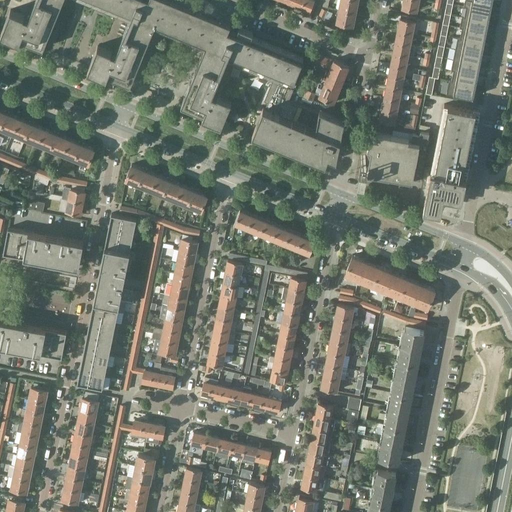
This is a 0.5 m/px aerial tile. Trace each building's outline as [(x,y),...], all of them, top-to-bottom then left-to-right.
[(35,0),(29,17),(24,15),(25,15),(11,9),(2,30),(43,47),(44,47),(62,0),(98,0),(132,14),(116,53),(112,51),(98,45),(89,66),(131,83),(133,79),(134,76),(133,75),(130,74),(133,69),(136,70),(139,63),(139,62),(136,61),(138,56),(141,57),(144,50),(144,49),(141,48),(146,37),(149,38),(148,38),(149,38),(155,24),(164,27),(196,40),(206,44),(200,59),(203,60),(198,72),(195,70),(192,78),(195,79),(193,85),(190,83),(187,91),(190,92),(188,98),(184,96),(182,103),(181,104),(223,121),(231,100),(214,92),(213,93),(229,54),(281,75),(278,82),(273,80),(264,100),(268,102),(265,108),(263,107),(252,133),(325,163),(329,155),(336,158),(337,159),(344,119),(320,109),(319,110),(290,98),(294,88),(290,87),(293,80),(294,81),(304,57),(252,36),(253,33),(239,27),(238,30),(229,27),(231,24),(207,14),(175,0),(174,0),(35,0)] [(293,0),(292,3),(295,4),(309,10),(313,0),(293,0)] [(341,0),(339,9),(355,12),(357,0),(341,0)] [(402,5),(403,5),(402,7),(416,10),(418,0),(403,0),(404,1),(403,1),(402,5)] [(490,0),(465,0),(464,6),(466,7),(466,6),(489,11),(490,7),(491,7),(492,0),(490,0)] [(489,15),(489,11),(466,6),(466,7),(464,16),(464,17),(488,22),(489,15)] [(355,12),(339,9),(337,21),(353,25),(355,12)] [(460,27),(462,28),(462,27),(485,32),(486,28),(487,29),(488,22),(464,17),(464,16),(462,16),(460,27)] [(398,28),(398,30),(412,33),(414,21),(400,18),(399,24),(398,24),(397,28),(398,28)] [(460,38),(484,43),(485,36),(485,32),(462,27),(462,28),(460,38)] [(396,41),(410,44),(412,33),(398,30),(396,41)] [(458,37),(455,48),(481,53),(482,50),(484,43),(460,38),(458,37)] [(396,41),(393,52),(408,55),(410,44),(396,41)] [(481,53),(455,48),(453,59),(480,64),(481,57),(480,57),(481,53)] [(393,52),(391,63),(405,66),(408,55),(393,52)] [(316,53),(312,61),(318,64),(320,64),(320,65),(319,67),(329,71),(326,78),(341,84),(345,75),(349,65),(334,59),(333,60),(316,53)] [(480,64),(453,59),(451,70),(454,70),(477,74),(478,71),(480,64)] [(403,77),(405,66),(391,63),(389,74),(403,77)] [(454,70),(452,80),(475,85),(477,78),(476,78),(477,74),(454,70)] [(389,74),(387,85),(401,88),(403,77),(389,74)] [(316,90),(315,93),(317,94),(316,94),(319,95),(319,96),(321,97),(320,100),(329,103),(330,101),(334,102),(338,93),(340,86),(341,84),(326,78),(322,76),(318,85),(316,90)] [(452,80),(449,79),(446,94),(458,96),(458,93),(473,96),(473,92),(474,92),(475,85),(452,80)] [(387,85),(385,97),(399,100),(401,88),(387,85)] [(307,90),(304,96),(314,100),(316,94),(317,94),(315,93),(307,90)] [(382,108),(396,111),(399,100),(385,97),(382,108)] [(446,189),(464,192),(481,108),(445,100),(425,202),(442,205),(446,189)] [(394,122),(396,111),(382,108),(381,113),(380,112),(379,117),(380,117),(380,119),(394,122)] [(19,117),(9,113),(10,113),(9,112),(5,111),(4,111),(0,109),(0,130),(5,133),(7,129),(13,132),(19,117)] [(31,139),(38,142),(44,128),(34,124),(34,123),(30,121),(29,121),(19,117),(13,132),(20,134),(19,139),(29,143),(31,139)] [(56,149),(63,152),(69,138),(59,134),(59,133),(55,131),(54,131),(54,132),(44,128),(38,142),(46,145),(44,149),(54,153),(56,149)] [(389,180),(390,176),(413,180),(413,178),(421,180),(425,155),(418,154),(420,145),(419,145),(420,143),(427,144),(429,132),(421,130),(420,134),(419,134),(413,133),(411,141),(408,140),(409,138),(374,131),(367,147),(372,149),(372,150),(369,163),(369,164),(367,176),(374,178),(389,180)] [(81,161),(87,164),(94,148),(84,144),(84,143),(83,143),(80,141),(79,141),(79,142),(69,138),(63,152),(70,155),(68,159),(80,164),(81,161)] [(144,187),(150,190),(157,174),(147,170),(147,169),(143,167),(142,167),(142,168),(132,164),(125,179),(133,182),(132,184),(143,189),(144,187)] [(49,185),(50,179),(43,176),(36,173),(35,179),(49,185)] [(168,197),(175,200),(182,184),(172,180),(172,179),(171,179),(168,178),(167,177),(167,178),(157,174),(150,190),(157,193),(156,195),(167,199),(168,197)] [(193,207),(200,210),(207,194),(197,190),(197,189),(196,189),(193,188),(192,187),(192,188),(182,184),(175,200),(182,203),(181,205),(192,210),(193,207)] [(62,197),(69,199),(83,202),(85,190),(71,187),(65,186),(62,197)] [(31,199),(29,207),(43,210),(45,202),(31,199)] [(81,213),(83,202),(69,199),(66,211),(81,213)] [(265,218),(249,212),(240,208),(234,224),(259,234),(265,218)] [(137,218),(111,213),(109,224),(134,229),(137,218)] [(290,229),(265,218),(259,234),(284,244),(290,229)] [(107,235),(132,240),(134,229),(109,224),(107,235)] [(84,241),(8,227),(3,252),(79,266),(84,241)] [(284,244),(309,254),(315,239),(290,229),(284,244)] [(105,246),(130,251),(132,240),(107,235),(105,246)] [(182,238),(180,249),(195,252),(197,241),(195,240),(188,239),(182,238)] [(97,283),(123,288),(130,251),(105,246),(97,283)] [(193,263),(195,252),(180,249),(178,261),(193,263)] [(372,285),(380,266),(370,261),(368,262),(364,260),(364,259),(352,254),(352,255),(353,255),(346,272),(345,272),(345,273),(346,273),(345,274),(372,285)] [(243,262),(228,259),(226,271),(240,273),(243,262)] [(178,261),(176,272),(191,275),(193,263),(178,261)] [(372,285),(399,297),(407,277),(397,272),(396,273),(391,271),(391,270),(380,266),(372,285)] [(240,273),(226,271),(224,282),(238,285),(240,273)] [(188,286),(191,275),(176,272),(174,279),(172,278),(171,283),(188,286)] [(292,276),(289,287),(304,290),(306,278),(292,276)] [(399,297),(426,308),(427,306),(428,306),(435,289),(435,288),(424,284),(423,284),(419,282),(418,281),(407,277),(399,297)] [(186,297),(188,286),(171,283),(168,282),(165,293),(171,294),(186,297)] [(224,282),(221,294),(236,297),(238,285),(224,282)] [(95,295),(120,300),(123,288),(97,283),(95,295)] [(301,302),(304,290),(289,287),(287,299),(301,302)] [(184,309),(186,297),(171,294),(169,306),(184,309)] [(236,297),(221,294),(219,305),(233,308),(236,297)] [(93,306),(118,311),(120,300),(95,295),(93,306)] [(299,313),(301,302),(287,299),(285,310),(299,313)] [(354,306),(338,302),(336,315),(351,318),(354,306)] [(238,309),(233,308),(219,305),(217,317),(231,319),(236,320),(238,309)] [(91,317),(116,322),(118,311),(93,306),(91,317)] [(182,320),(184,309),(169,306),(167,317),(182,320)] [(297,325),(299,313),(285,310),(282,322),(297,325)] [(376,314),(367,310),(364,320),(374,322),(376,314)] [(349,330),(351,318),(336,315),(333,327),(349,330)] [(88,327),(114,333),(116,322),(91,317),(88,327)] [(179,331),(182,320),(167,317),(164,328),(179,331)] [(231,319),(217,317),(214,328),(229,331),(231,319)] [(67,331),(0,318),(0,344),(62,356),(67,331)] [(275,332),(280,333),(294,336),(297,325),(282,322),(282,326),(277,325),(275,332)] [(399,359),(418,363),(421,350),(420,350),(420,349),(420,345),(422,344),(425,330),(424,330),(406,326),(405,326),(399,359)] [(86,338),(111,343),(114,333),(88,327),(86,338)] [(349,330),(333,327),(331,339),(347,342),(349,330)] [(164,328),(162,340),(177,343),(179,331),(164,328)] [(229,331),(214,328),(212,340),(227,342),(229,331)] [(292,348),(294,336),(280,333),(278,345),(292,348)] [(84,349),(109,354),(111,343),(86,338),(84,349)] [(344,354),(347,342),(331,339),(328,351),(344,354)] [(175,354),(177,343),(162,340),(159,354),(164,355),(164,352),(175,354)] [(227,342),(212,340),(210,351),(224,354),(227,342)] [(278,345),(275,356),(290,359),(292,348),(278,345)] [(82,360),(107,365),(109,354),(84,349),(82,360)] [(224,354),(210,351),(208,362),(222,365),(224,354)] [(350,355),(344,354),(328,351),(326,363),(342,366),(348,367),(350,355)] [(288,371),(290,359),(275,356),(270,355),(268,361),(274,362),(273,368),(288,371)] [(418,363),(399,359),(392,391),(411,395),(414,382),(413,381),(414,377),(415,376),(418,363)] [(80,371),(105,376),(107,365),(82,360),(80,371)] [(339,379),(342,366),(326,363),(323,376),(339,379)] [(143,380),(158,383),(160,372),(139,368),(138,372),(144,373),(143,380)] [(285,382),(288,371),(273,368),(271,379),(285,382)] [(234,372),(228,370),(226,381),(231,382),(233,376),(234,372)] [(80,371),(77,382),(103,387),(105,376),(80,371)] [(160,372),(158,383),(172,386),(175,375),(160,372)] [(351,374),(350,380),(357,382),(362,383),(363,376),(359,375),(356,375),(351,374)] [(214,395),(217,383),(218,379),(205,376),(201,392),(214,395)] [(323,376),(321,387),(337,390),(339,379),(323,376)] [(217,383),(214,395),(227,398),(230,387),(217,383)] [(30,398),(45,401),(47,389),(32,386),(30,398)] [(243,386),(242,390),(240,401),(253,405),(256,393),(250,392),(252,388),(243,386)] [(227,398),(240,401),(242,390),(230,387),(227,398)] [(411,395),(392,391),(386,424),(405,428),(408,414),(407,413),(408,409),(409,408),(411,395)] [(253,405),(266,408),(269,396),(256,393),(253,405)] [(282,399),(269,396),(266,408),(279,411),(282,399)] [(360,404),(361,398),(349,396),(348,402),(360,404)] [(83,397),(80,408),(96,411),(98,400),(83,397)] [(27,409),(43,412),(45,401),(30,398),(27,409)] [(318,402),(316,414),(331,417),(333,405),(318,402)] [(348,402),(347,408),(349,408),(359,410),(360,404),(348,402)] [(94,422),(96,411),(80,408),(78,419),(94,422)] [(347,416),(351,417),(351,421),(357,422),(359,410),(349,408),(347,416)] [(25,420),(41,423),(43,412),(27,409),(25,420)] [(335,418),(331,417),(316,414),(313,426),(333,430),(335,418)] [(92,434),(94,422),(78,419),(76,431),(92,434)] [(146,438),(147,433),(150,422),(135,419),(133,426),(126,424),(125,428),(133,430),(132,435),(146,438)] [(23,431),(38,435),(41,423),(25,420),(23,431)] [(147,433),(162,436),(165,425),(150,422),(147,433)] [(379,457),(399,461),(401,447),(400,445),(401,441),(402,441),(405,428),(386,424),(379,457)] [(366,427),(359,425),(357,433),(365,434),(366,427)] [(313,426),(311,438),(330,441),(333,430),(313,426)] [(20,443),(36,446),(38,435),(23,431),(20,443)] [(76,431),(74,442),(89,445),(92,434),(76,431)] [(123,437),(121,445),(133,447),(134,440),(125,431),(123,437)] [(191,442),(204,445),(207,434),(194,431),(191,442)] [(220,437),(207,434),(204,445),(217,448),(220,437)] [(217,448),(230,452),(233,440),(220,437),(217,448)] [(328,454),(330,441),(311,438),(308,450),(328,454)] [(230,452),(243,455),(246,443),(233,440),(230,452)] [(87,456),(89,445),(74,442),(71,453),(87,456)] [(18,454),(34,457),(36,446),(20,443),(18,454)] [(259,447),(246,443),(243,455),(256,458),(259,447)] [(256,458),(269,461),(272,450),(259,447),(256,458)] [(152,449),(151,455),(155,455),(154,457),(158,457),(160,450),(152,449)] [(308,450),(306,461),(321,464),(325,465),(328,454),(308,450)] [(152,469),(154,457),(155,455),(151,455),(139,452),(136,465),(152,469)] [(71,453),(69,464),(85,467),(87,456),(71,453)] [(16,465),(31,469),(34,457),(18,454),(16,465)] [(189,456),(188,462),(192,463),(200,465),(201,460),(201,459),(189,456)] [(306,461),(304,473),(319,476),(321,464),(306,461)] [(82,479),(85,467),(69,464),(67,476),(82,479)] [(14,477),(29,480),(31,469),(16,465),(14,477)] [(150,480),(152,469),(136,465),(134,477),(149,480),(150,480)] [(202,469),(187,466),(185,478),(200,481),(202,469)] [(241,475),(251,477),(253,470),(243,467),(241,475)] [(378,469),(372,500),(390,504),(392,492),(391,491),(392,486),(394,485),(396,472),(391,472),(379,470),(379,469),(378,469)] [(319,476),(304,473),(301,485),(317,488),(319,476)] [(80,490),(82,479),(67,476),(65,487),(80,490)] [(11,488),(27,491),(29,480),(14,477),(11,488)] [(147,491),(149,480),(134,477),(132,488),(147,491)] [(185,478),(182,488),(197,492),(200,481),(185,478)] [(248,492),(262,496),(265,484),(250,481),(248,492)] [(78,501),(80,490),(65,487),(62,498),(78,501)] [(145,503),(147,491),(132,488),(130,499),(145,503)] [(197,492),(182,488),(180,500),(195,503),(197,492)] [(326,490),(325,496),(341,500),(343,494),(326,490)] [(246,504),(260,507),(262,496),(248,492),(246,504)] [(91,500),(98,501),(100,494),(92,493),(91,500)] [(299,497),(297,508),(311,511),(313,500),(299,497)] [(7,509),(21,511),(22,511),(25,501),(9,498),(9,502),(7,509)] [(130,499),(127,511),(134,511),(143,511),(145,503),(130,499)] [(193,511),(195,503),(180,500),(178,511),(182,511),(193,511)] [(388,511),(390,504),(372,500),(369,511),(388,511)]
